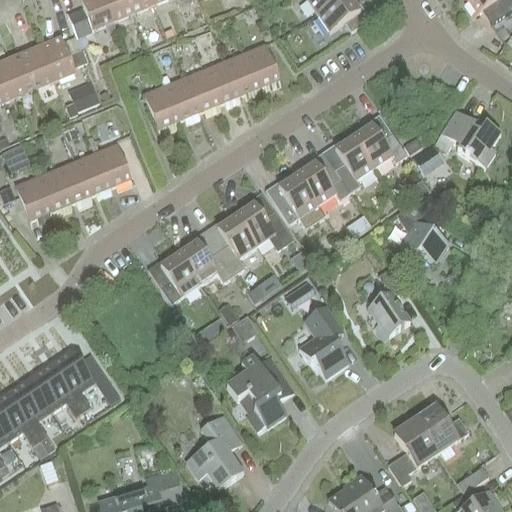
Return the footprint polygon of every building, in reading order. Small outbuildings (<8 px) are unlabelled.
[(101,0),(77,0),(92,34),(112,26),(101,0)] [(101,0),(112,26),(133,18),(125,0),(101,0)] [(125,0),(133,18),(153,9),(149,0),(125,0)] [(149,0),(153,9),(173,1),(173,0),(149,0)] [(316,19),(344,0),(304,0),(304,1),(316,19)] [(348,0),(344,0),(316,19),(329,38),(344,28),(350,38),(371,24),(364,14),(360,16),(348,0)] [(511,0),(464,0),(468,5),(464,8),(473,21),(491,9),(497,19),(511,9),(511,0)] [(83,15),(68,21),(76,42),(85,38),(92,35),(83,15)] [(175,39),(172,32),(164,35),(167,42),(175,39)] [(96,47),(92,35),(85,38),(76,42),(81,53),(96,47)] [(40,51),(54,86),(75,77),(60,43),(40,51)] [(265,88),(267,95),(281,89),(265,49),(244,58),(257,91),(265,88)] [(34,94),(54,86),(40,51),(20,59),(34,94)] [(245,97),(247,103),(260,98),(257,91),(244,58),(224,66),(237,100),(245,97)] [(0,67),(14,102),(34,94),(20,59),(0,67)] [(224,105),(227,111),(240,106),(237,100),(224,66),(204,74),(218,108),(224,105)] [(0,108),(14,102),(0,67),(0,108)] [(204,113),(207,120),(220,114),(218,108),(204,74),(184,83),(198,116),(204,113)] [(184,121),(187,128),(200,122),(198,116),(184,83),(164,91),(178,124),(184,121)] [(100,108),(91,87),(68,96),(77,117),(100,108)] [(164,130),(166,136),(180,131),(178,124),(164,91),(143,99),(157,133),(164,130)] [(65,111),(69,122),(78,119),(77,117),(73,107),(65,111)] [(490,154),(501,138),(478,123),(475,128),(456,116),(435,148),(447,156),(450,151),(485,174),(495,158),(490,154)] [(371,130),(353,142),(374,173),(391,162),(396,169),(407,161),(379,119),(369,126),(371,130)] [(78,141),(75,133),(65,138),(68,145),(78,141)] [(356,185),(374,173),(353,142),(335,155),(332,150),(322,157),(349,199),(360,191),(356,185)] [(410,160),(422,152),(416,143),(403,151),(410,160)] [(116,190),(118,195),(132,189),(116,149),(95,158),(110,193),(116,190)] [(443,167),(433,150),(413,163),(423,180),(443,167)] [(296,180),(317,211),(335,199),(339,205),(349,199),(322,157),(312,164),(315,168),(296,180)] [(98,203),(112,197),(110,193),(95,158),(75,166),(90,201),(96,198),(98,203)] [(78,211),(92,205),(90,201),(75,166),(56,174),(70,209),(76,207),(78,211)] [(58,219),(72,214),(70,209),(56,174),(36,182),(50,217),(56,215),(58,219)] [(288,229),(300,221),(307,232),(324,221),(317,211),(296,180),(278,192),(275,188),(265,195),(288,229)] [(38,227),(52,222),(50,217),(36,182),(15,191),(27,222),(29,226),(36,223),(38,227)] [(278,254),(292,245),(261,198),(242,211),(244,215),(235,221),(256,252),(270,243),(278,254)] [(435,269),(449,248),(425,233),(432,223),(412,210),(396,220),(407,238),(399,251),(416,262),(419,258),(435,269)] [(256,252),(235,221),(217,233),(214,229),(204,236),(221,262),(234,280),(243,274),(244,271),(239,263),(256,252)] [(234,280),(221,262),(204,236),(194,243),(197,247),(178,259),(199,290),(218,278),(224,287),(234,280)] [(320,253),(309,260),(314,268),(325,260),(320,253)] [(171,309),(199,290),(178,259),(160,271),(158,267),(147,274),(171,309)] [(369,311),(380,328),(373,332),(382,346),(410,327),(393,302),(406,293),(392,271),(378,281),(389,297),(369,311)] [(228,308),(218,315),(229,331),(239,325),(228,308)] [(342,338),(324,311),(302,326),(314,343),(298,354),(309,370),(313,367),(325,384),(349,368),(333,345),(342,338)] [(241,345),(255,335),(246,322),(232,332),(241,345)] [(72,353),(50,368),(83,417),(90,412),(80,397),(95,387),(72,353)] [(278,408),(294,396),(270,361),(259,369),(253,360),(241,369),(246,377),(226,391),(236,406),(239,405),(248,418),(246,420),(256,436),(264,430),(266,434),(286,420),(278,408)] [(50,368),(28,383),(51,417),(66,407),(75,422),(83,417),(50,368)] [(28,383),(6,397),(39,446),(46,441),(37,427),(51,417),(28,383)] [(113,392),(103,399),(110,410),(120,403),(113,392)] [(6,397),(0,401),(0,434),(8,446),(22,436),(32,451),(39,446),(6,397)] [(415,425),(437,459),(468,438),(461,428),(451,434),(435,411),(415,425)] [(218,495),(243,478),(229,457),(242,448),(223,419),(200,434),(211,449),(185,466),(203,493),(212,487),(218,495)] [(407,479),(437,459),(415,425),(394,439),(406,458),(387,470),(401,491),(411,485),(407,479)] [(32,451),(31,452),(39,464),(48,459),(39,446),(32,451)] [(52,466),(40,470),(46,488),(58,484),(52,466)] [(463,498),(488,482),(482,472),(457,489),(463,498)] [(146,483),(149,494),(100,508),(101,511),(159,511),(183,505),(174,475),(146,483)] [(343,492),(344,494),(356,511),(398,511),(388,496),(377,504),(361,480),(343,492)] [(356,511),(344,494),(328,506),(331,511),(356,511)] [(496,511),(487,497),(478,503),(471,494),(451,507),(454,511),(496,511)]
